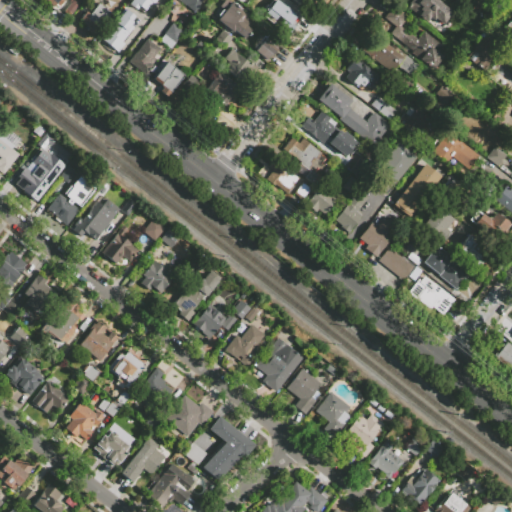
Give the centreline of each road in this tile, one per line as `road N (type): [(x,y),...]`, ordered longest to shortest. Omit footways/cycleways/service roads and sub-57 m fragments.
road 1 (residential): [(0,210),(382,511)]
road 2 (primary): [(161,137),(511,416)]
road 3 (residential): [(214,178),(357,0)]
road 4 (primary): [(0,9),(161,137)]
road 5 (residential): [(0,412),(125,511)]
